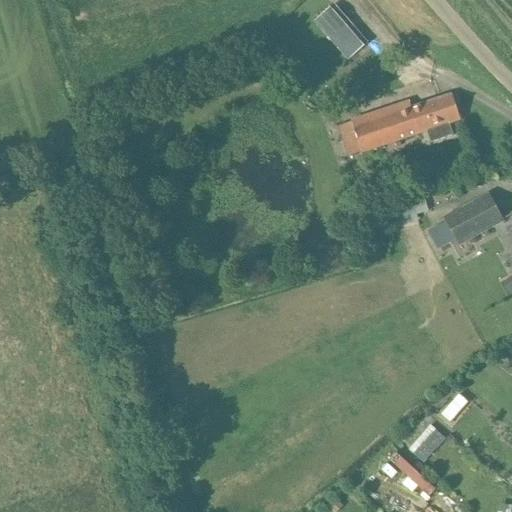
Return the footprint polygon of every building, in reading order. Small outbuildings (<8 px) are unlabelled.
[(367,44),(333,5),(315,21),(349,61),(367,44)] [(314,62),(324,74),(342,60),(331,47),(314,62)] [(390,109),(351,121),(351,122),(361,153),(362,153),(427,132),(431,143),(454,136),(450,124),(461,120),(452,95),(411,108),(409,102),(390,109)] [(187,170),(169,166),(166,184),(184,187),(187,170)] [(426,206),(422,193),(384,204),(389,218),(426,206)] [(501,221),(487,195),(443,219),(445,222),(425,233),(436,252),(455,241),(457,244),(501,221)] [(508,294),(511,292),(511,275),(501,281),(508,294)] [(441,416),(449,423),(457,414),(449,407),(441,416)] [(430,426),(409,450),(422,462),(444,439),(430,426)]
